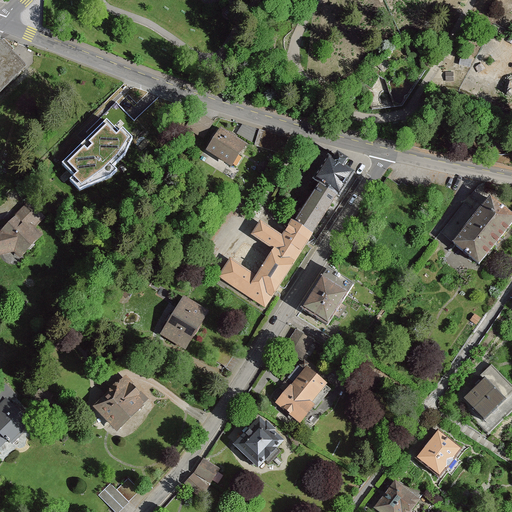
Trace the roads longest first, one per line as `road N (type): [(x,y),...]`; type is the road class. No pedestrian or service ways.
road 1 (residential): [(145,511),(217,422),(385,153)]
road 2 (unclassified): [(385,153),(220,105),(0,22)]
road 3 (residential): [(511,290),(348,511)]
road 4 (unclassified): [(511,179),(385,153)]
